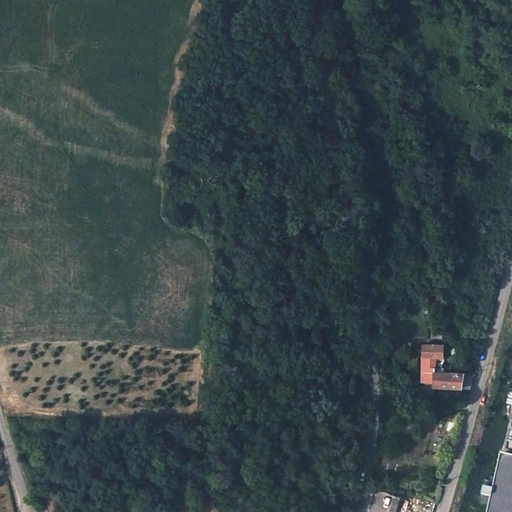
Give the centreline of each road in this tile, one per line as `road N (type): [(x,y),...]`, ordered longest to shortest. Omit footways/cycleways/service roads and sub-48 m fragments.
road 1 (unclassified): [(358,511),(374,418),(372,368),(310,0)]
road 2 (unclassified): [(441,511),(511,266)]
